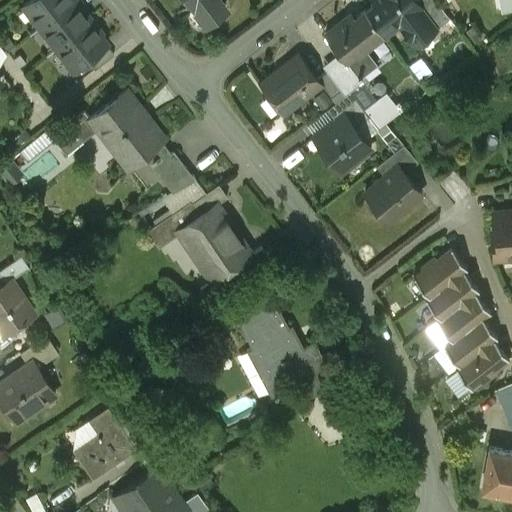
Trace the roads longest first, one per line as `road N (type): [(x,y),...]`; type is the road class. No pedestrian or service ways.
road 1 (residential): [(438,511),(408,382),(356,281),(196,84)]
road 2 (residential): [(304,0),(196,84)]
